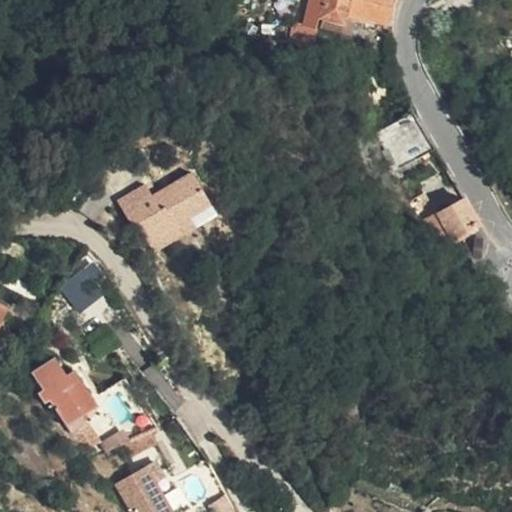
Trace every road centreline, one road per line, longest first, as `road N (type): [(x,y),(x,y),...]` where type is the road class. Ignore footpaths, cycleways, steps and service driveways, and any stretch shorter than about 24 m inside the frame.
road 1 (residential): [(303,511),(232,443),(103,250),(74,226),(58,226)]
road 2 (secondary): [(417,0),(408,15),(410,70),(511,242)]
